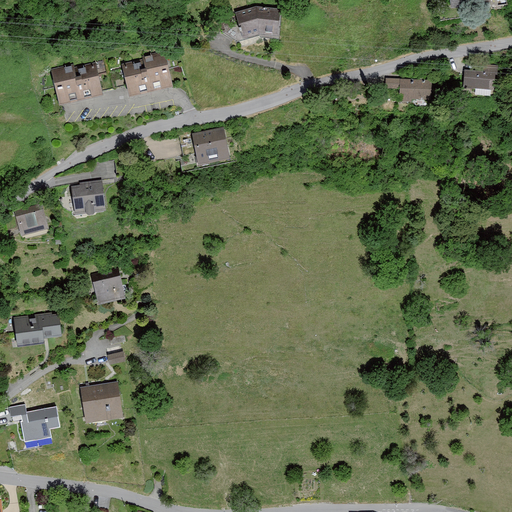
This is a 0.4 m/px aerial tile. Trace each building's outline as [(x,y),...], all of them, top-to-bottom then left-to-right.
[(491,0),(450,0),(451,8),(492,2),(491,0)] [(279,8),(237,12),(241,47),(283,43),(279,8)] [(167,58),(123,69),(131,99),(175,88),(167,58)] [(482,71),(464,70),(463,89),(497,91),(498,66),(482,65),(482,71)] [(96,67),(52,76),(59,109),(103,99),(96,67)] [(431,80),(387,79),(387,89),(400,89),(400,105),(431,105),(431,80)] [(192,138),(197,169),(231,163),(226,133),(192,138)] [(100,182),(68,187),(73,217),(104,213),(100,182)] [(40,201),(12,210),(20,233),(48,224),(40,201)] [(122,267),(94,273),(100,302),(128,295),(122,267)] [(57,311),(14,315),(17,342),(43,339),(42,334),(59,332),(57,311)] [(110,362),(127,361),(126,352),(110,353),(110,362)] [(67,372),(52,375),(55,389),(70,386),(67,372)] [(119,378),(80,383),(85,420),(124,414),(119,378)] [(26,400),(10,403),(12,418),(20,417),(24,437),(51,433),(49,422),(60,420),(57,401),(28,407),(26,400)]
